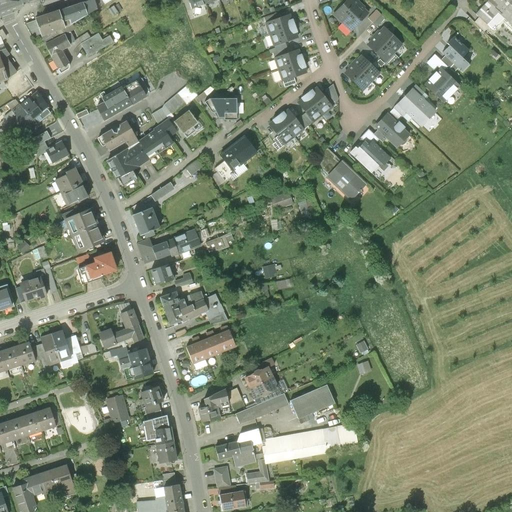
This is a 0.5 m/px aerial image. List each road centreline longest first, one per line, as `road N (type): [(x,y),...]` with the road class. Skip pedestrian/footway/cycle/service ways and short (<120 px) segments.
road 1 (residential): [(114,214),(0,6)]
road 2 (residential): [(203,511),(185,419),(139,284)]
road 3 (residential): [(457,4),(369,112),(349,112),(331,66)]
road 4 (residential): [(255,121),(114,214)]
road 5 (residential): [(139,284),(0,330)]
